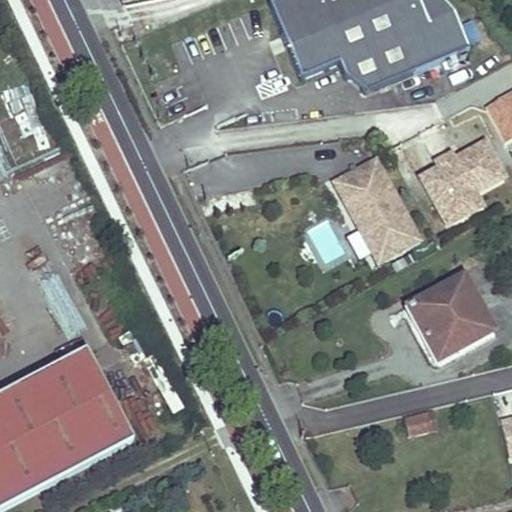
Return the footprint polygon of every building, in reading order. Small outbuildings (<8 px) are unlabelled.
[(469,55),(454,18),(438,0),(284,0),(269,6),(300,84),(338,69),(343,81),(366,97),(469,55)] [(511,98),(487,113),(504,145),(511,141),(511,98)] [(439,172),(421,182),(440,217),(475,198),(505,182),(486,147),(455,164),(439,172)] [(436,166),(439,172),(455,164),(451,157),(436,166)] [(421,244),(376,163),(334,186),(360,235),(368,230),(386,264),(421,244)] [(475,198),(440,217),(447,230),(482,211),(475,198)] [(386,264),(368,230),(360,235),(379,268),(386,264)] [(463,280),(407,309),(436,365),(492,335),(463,280)] [(83,353),(0,398),(0,511),(5,511),(132,444),(83,353)] [(432,416),(402,421),(405,441),(436,436),(432,416)] [(511,423),(499,426),(508,460),(511,459),(511,423)]
